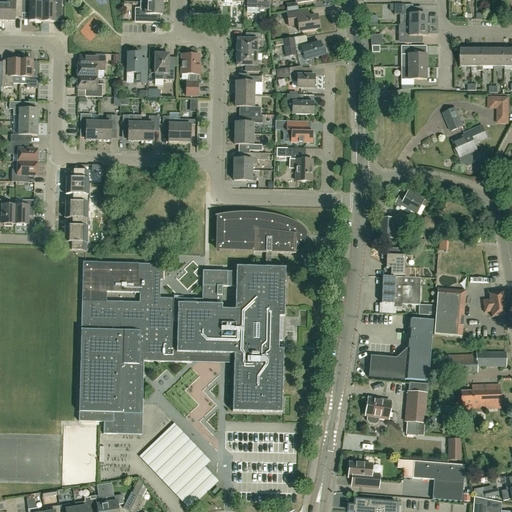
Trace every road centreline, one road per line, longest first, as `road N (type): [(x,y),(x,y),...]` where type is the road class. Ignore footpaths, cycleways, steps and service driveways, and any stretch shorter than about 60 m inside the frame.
road 1 (tertiary): [(323,478),(360,202)]
road 2 (tertiary): [(361,177),(346,0)]
road 3 (residential): [(360,202),(231,196),(218,184),(218,163)]
road 4 (residential): [(60,157),(56,46),(0,42)]
road 5 (residential): [(218,163),(221,44),(211,33),(184,31)]
road 6 (residential): [(218,163),(60,157)]
road 7 (residential): [(490,203),(422,177),(361,177)]
road 8 (unknown): [(320,200),(324,69)]
road 9 (residential): [(0,240),(47,239),(60,157)]
